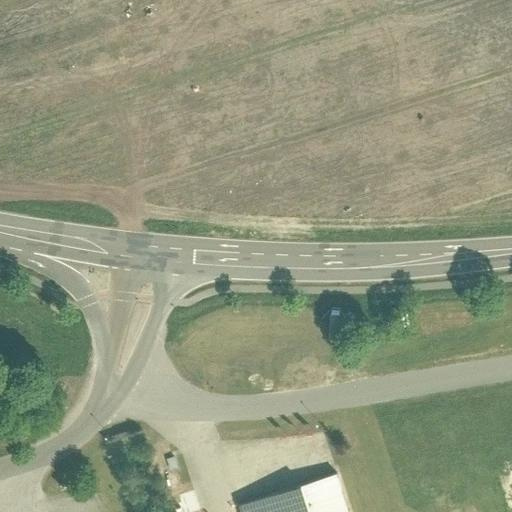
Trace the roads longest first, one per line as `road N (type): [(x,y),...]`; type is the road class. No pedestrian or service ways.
road 1 (residential): [(511,367),(243,410),(169,405),(115,379)]
road 2 (secondary): [(511,246),(360,257),(152,249)]
road 3 (residential): [(18,231),(69,264),(121,363)]
road 4 (residential): [(115,379),(87,419),(0,466)]
road 5 (secondary): [(152,249),(18,231)]
